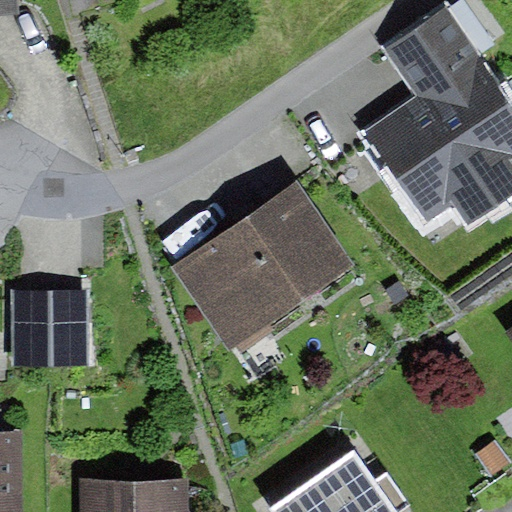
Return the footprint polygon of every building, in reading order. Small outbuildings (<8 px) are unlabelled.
[(0,0),(0,11),(22,10),(20,0),(0,0)] [(429,100),(383,130),(438,215),(467,196),(481,217),(511,197),(511,78),(464,5),(396,49),(429,100)] [(313,182),(189,263),(247,350),(371,269),(313,182)] [(90,298),(28,299),(28,354),(91,353),(90,298)] [(28,511),(27,427),(0,427),(0,511),(28,511)] [(391,511),(354,459),(277,511),(391,511)] [(191,511),(192,472),(87,472),(86,511),(191,511)]
